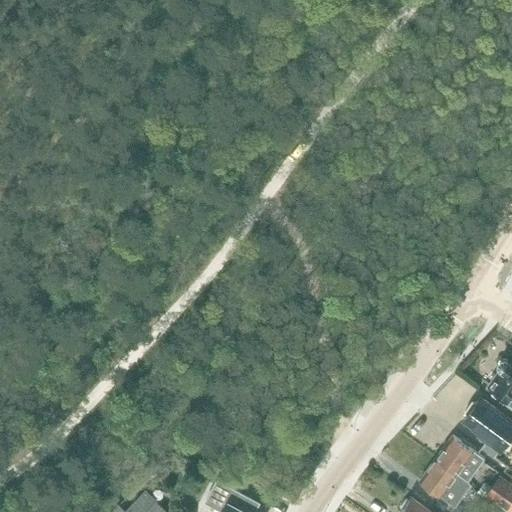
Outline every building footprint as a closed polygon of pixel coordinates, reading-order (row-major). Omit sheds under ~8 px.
[(511,363),(506,360),(505,359),(503,360),(502,360),(500,362),(499,364),(499,367),(499,368),(501,369),(489,386),(511,402),(511,363)] [(511,435),(511,419),(481,397),(477,401),(472,401),(465,411),(467,415),(464,420),(478,430),(476,433),(485,439),(485,440),(486,441),(482,447),(495,456),(499,451),(500,452),(511,435)] [(297,427),(287,442),(299,451),(309,436),(297,427)] [(453,435),(437,457),(453,469),(468,480),(484,458),(453,435)] [(453,469),(437,457),(420,480),(455,506),(462,495),(444,481),(453,469)] [(203,464),(202,474),(211,475),(212,465),(203,464)] [(511,511),(511,484),(500,476),(486,494),(511,511)] [(253,511),(258,503),(241,493),(217,480),(206,501),(223,510),(222,511),(253,511)] [(132,489),(110,511),(164,511),(153,502),(155,500),(146,492),(141,497),(132,489)] [(403,508),(399,511),(431,511),(411,497),(409,500),(406,498),(400,506),(403,508)]
